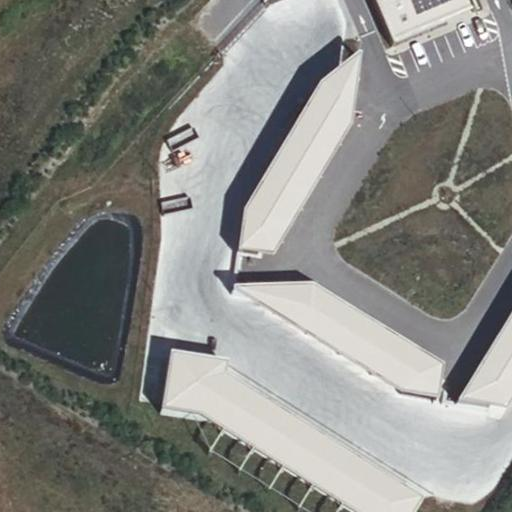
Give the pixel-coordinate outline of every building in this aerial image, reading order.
[(365,0),(388,52),(390,51),(389,49),(444,26),(441,19),(466,8),(470,18),(472,17),(464,0),(365,0)] [(315,93),(238,222),(232,261),(268,267),(346,135),(355,63),(315,93)] [(438,374),(308,292),(227,300),(395,401),(434,407),(438,374)] [(503,416),(511,400),(511,313),(453,410),(503,416)] [(222,371),(165,362),(157,419),(212,432),(220,383),(222,371)] [(415,511),(420,505),(220,383),(212,432),(338,511),(415,511)]
